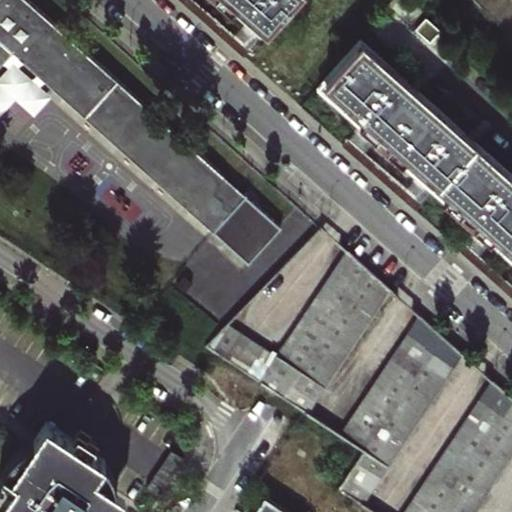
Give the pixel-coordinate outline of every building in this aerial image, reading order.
[(0,0),(0,74),(7,67),(18,54),(31,66),(43,76),(50,82),(253,263),(286,227),(133,90),(33,0),(0,0)] [(250,17),(254,13),(238,0),(236,0),(234,3),(250,17)] [(266,20),(285,0),(238,0),(254,13),(256,11),(266,20)] [(511,170),(358,32),(322,70),(354,99),(352,101),(368,116),(370,113),(412,151),(410,153),(426,167),(428,165),(469,202),(467,204),(483,219),(485,216),(511,240),(511,170)] [(308,69),(311,65),(295,51),(292,55),(308,69)] [(31,66),(18,54),(7,67),(13,73),(0,87),(0,117),(4,121),(21,101),(40,119),(56,100),(44,89),(50,82),(43,76),(37,83),(26,73),(31,66)] [(365,120),(368,116),(352,101),(349,106),(365,120)] [(422,171),(426,167),(410,153),(406,157),(422,171)] [(480,223),(483,219),(467,204),(463,208),(480,223)] [(210,343),(312,412),(353,349),(395,287),(351,248),(279,355),(230,323),(210,343)] [(366,504),(408,440),(467,351),(424,313),(344,433),(366,447),(341,487),(366,504)] [(476,511),(489,492),(511,458),(511,391),(496,377),(406,511),(476,511)] [(76,432),(50,415),(37,435),(14,469),(20,473),(2,499),(0,502),(0,511),(1,511),(115,511),(118,503),(128,488),(120,482),(99,469),(109,454),(94,444),(76,432)] [(102,432),(84,420),(76,432),(94,444),(102,432)] [(14,469),(37,435),(28,440),(21,445),(15,451),(8,461),(5,469),(2,481),(1,489),(2,499),(20,473),(14,469)] [(186,454),(175,446),(149,484),(161,492),(186,454)] [(116,469),(109,454),(99,469),(120,482),(116,469)] [(292,511),(264,493),(251,511),(292,511)]
